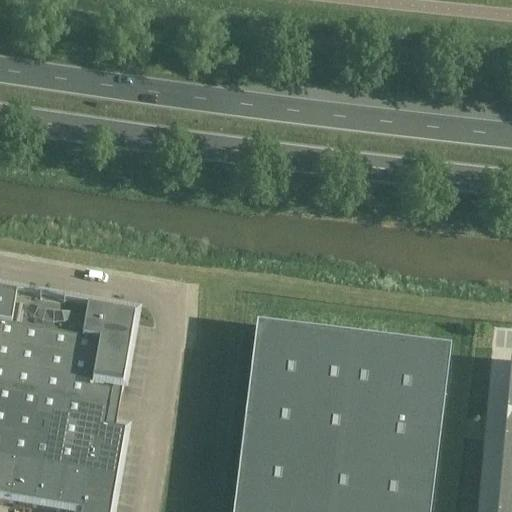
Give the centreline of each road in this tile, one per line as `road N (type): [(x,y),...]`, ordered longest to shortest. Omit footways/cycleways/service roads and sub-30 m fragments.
road 1 (trunk): [(0,116),(511,183)]
road 2 (trunk): [(511,136),(0,72)]
